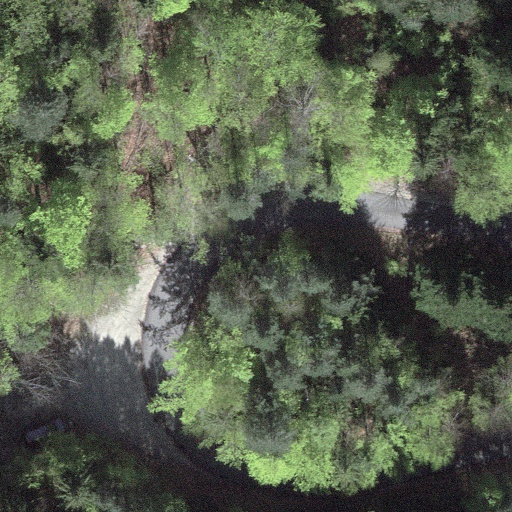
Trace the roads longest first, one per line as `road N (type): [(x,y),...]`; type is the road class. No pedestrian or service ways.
road 1 (unclassified): [(511,227),(387,206),(278,207),(245,220),(191,266),(162,337),(162,368),(193,432),(223,454),(268,468),(360,466),(511,436)]
road 2 (track): [(162,368),(66,398),(0,447)]
